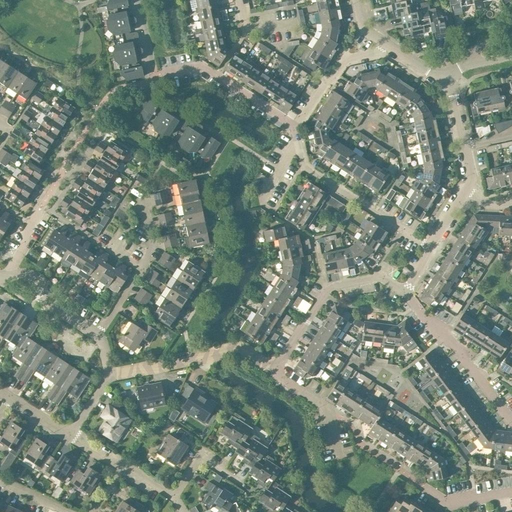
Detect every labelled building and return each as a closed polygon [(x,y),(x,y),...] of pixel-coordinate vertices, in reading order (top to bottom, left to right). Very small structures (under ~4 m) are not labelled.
[(127,6),(128,6),(126,0),(108,0),(108,1),(106,6),(106,8),(107,12),(128,8),(127,6)] [(195,11),(216,7),(214,0),(195,0),(197,8),(195,8),(195,11)] [(318,13),(339,8),(337,0),(326,0),(315,2),(318,13)] [(420,12),(418,4),(417,4),(416,3),(411,0),(389,0),(391,5),(392,5),(393,10),(392,10),(394,18),(400,17),(420,12)] [(473,4),(472,0),(448,0),(450,6),(453,5),(453,6),(452,6),(454,15),(462,14),(462,13),(463,12),(466,7),(466,6),(473,4)] [(472,0),(473,4),(475,11),(483,9),(483,8),(484,8),(487,3),(487,1),(491,0),(472,0)] [(200,21),(218,17),(216,7),(195,11),(196,14),(198,13),(200,21)] [(106,27),(128,22),(126,13),(125,13),(124,11),(126,10),(128,8),(107,12),(108,17),(106,23),(106,27)] [(320,23),(341,19),(339,8),(318,13),(320,23)] [(427,13),(428,13),(427,10),(420,12),(400,17),(402,26),(403,26),(404,30),(403,30),(404,36),(410,35),(410,37),(417,36),(418,37),(418,35),(419,35),(420,36),(421,35),(422,35),(422,36),(423,34),(424,34),(423,29),(430,28),(427,13)] [(430,28),(431,33),(434,33),(435,39),(441,38),(441,37),(446,35),(446,37),(452,36),(451,30),(453,30),(452,22),(453,21),(451,20),(451,19),(452,18),(451,18),(450,15),(443,17),(437,13),(436,13),(435,11),(428,13),(427,13),(430,28)] [(200,32),(220,28),(218,17),(200,21),(201,29),(199,29),(200,32)] [(320,32),(337,35),(339,27),(343,26),(341,19),(320,23),(321,28),(320,32)] [(128,22),(106,27),(107,31),(112,35),(113,41),(137,36),(137,34),(135,32),(129,34),(129,32),(130,32),(128,22)] [(204,42),(223,38),(220,28),(200,32),(200,35),(203,34),(204,42)] [(336,43),(337,35),(320,32),(320,36),(317,40),(335,52),(339,46),(336,43)] [(134,53),(133,48),(132,43),(131,43),(131,41),(133,41),(137,40),(138,38),(137,36),(113,41),(115,47),(114,48),(112,53),(113,57),(134,53)] [(205,53),(225,49),(223,38),(204,42),(206,50),(204,50),(205,53)] [(329,61),(335,52),(317,40),(311,49),(329,61)] [(225,49),(205,53),(205,56),(207,56),(208,60),(218,67),(229,51),(225,49)] [(323,70),(329,61),(311,49),(302,64),(313,71),(316,66),(323,70)] [(233,76),(244,60),(237,56),(238,54),(235,52),(224,70),(233,76)] [(120,71),(140,67),(139,65),(138,64),(135,65),(135,62),(136,62),(134,53),(113,57),(114,61),(118,66),(120,71)] [(0,79),(9,66),(3,62),(5,60),(1,58),(0,59),(0,79)] [(242,82),(254,64),(251,63),(250,65),(244,60),(233,76),(242,82)] [(251,88),(262,72),(255,68),(256,66),(254,64),(242,82),(251,88)] [(0,83),(7,88),(19,69),(16,67),(15,70),(9,66),(0,79),(0,83)] [(140,67),(120,71),(121,76),(125,80),(126,80),(143,76),(141,67),(140,67)] [(17,94),(27,78),(21,74),(23,71),(19,69),(7,88),(17,94)] [(377,89),(388,73),(383,70),(381,74),(380,73),(379,69),(374,70),(374,71),(367,73),(370,87),(374,86),(377,89)] [(261,94),(272,76),(270,74),(268,76),(262,72),(251,88),(261,94)] [(367,88),(370,87),(367,73),(360,74),(360,73),(355,74),(356,78),(355,79),(351,77),(348,82),(364,92),(365,92),(367,88)] [(386,97),(397,79),(388,73),(377,89),(376,91),(386,97)] [(270,100),(280,84),(273,79),(274,77),(272,76),(261,94),(270,100)] [(27,78),(17,94),(26,100),(38,82),(34,79),(33,81),(27,78)] [(395,103),(406,85),(397,79),(386,97),(395,103)] [(366,93),(365,92),(364,92),(348,82),(342,91),(360,103),(366,93)] [(279,106),(290,88),(288,86),(286,88),(280,84),(270,100),(279,106)] [(404,109),(416,90),(406,85),(395,103),(404,109)] [(288,111),(298,96),(291,91),(292,89),(290,88),(279,106),(288,111)] [(506,94),(501,95),(500,88),(487,91),(491,111),(509,107),(508,103),(506,94)] [(343,111),(349,102),(331,90),(325,100),(343,111)] [(410,115),(424,105),(419,98),(421,94),(416,90),(404,109),(408,111),(410,115)] [(478,114),(491,111),(487,91),(473,94),(474,101),(469,102),(473,121),(479,119),(478,114)] [(159,104),(151,99),(148,103),(144,101),(146,99),(146,97),(144,96),(138,105),(144,109),(141,114),(143,120),(148,123),(159,106),(158,105),(159,104)] [(52,107),(70,119),(72,117),(70,115),(74,108),(58,98),(52,107)] [(337,120),(343,111),(325,100),(319,109),(337,120)] [(0,113),(3,115),(10,104),(5,101),(0,107),(0,113)] [(3,115),(8,118),(9,119),(15,108),(10,104),(3,115)] [(414,123),(435,118),(433,111),(429,112),(424,105),(410,115),(413,118),(414,123)] [(158,134),(170,116),(160,109),(160,108),(160,106),(159,106),(148,123),(152,126),(154,131),(158,134)] [(69,122),(70,119),(52,107),(46,116),(62,127),(66,120),(69,122)] [(331,130),(337,120),(319,109),(313,118),(330,128),(329,129),(331,130)] [(58,133),(62,127),(46,116),(40,125),(59,137),(60,135),(58,133)] [(170,116),(158,134),(161,136),(167,136),(173,139),(187,117),(185,116),(183,117),(179,123),(177,122),(178,121),(170,116)] [(184,151),(196,132),(188,127),(187,128),(185,127),(190,121),(189,118),(187,117),(173,139),(178,143),(181,148),(184,151)] [(309,128),(310,133),(312,132),(313,139),(328,136),(331,135),(330,132),(331,130),(329,129),(330,128),(313,118),(310,123),(314,125),(313,127),(309,128)] [(416,133),(437,129),(435,118),(414,123),(416,133)] [(511,125),(511,120),(493,124),(494,128),(498,134),(511,125)] [(57,140),(59,137),(40,125),(34,134),(51,145),(55,138),(57,140)] [(479,138),(490,132),(488,125),(475,128),(476,133),(479,138)] [(11,133),(17,137),(20,132),(14,129),(11,133)] [(418,144),(439,139),(437,129),(416,133),(417,141),(415,141),(416,144),(418,144)] [(198,155),(209,138),(207,138),(205,140),(203,139),(204,138),(196,132),(184,151),(188,153),(193,153),(198,155)] [(46,151),(51,145),(34,134),(28,144),(47,155),(49,153),(46,151)] [(331,135),(328,136),(313,139),(315,146),(313,146),(314,151),(318,150),(319,151),(317,155),(322,158),(333,142),(332,142),(333,140),(331,139),(331,135)] [(209,138),(198,155),(203,158),(210,158),(219,143),(211,138),(210,139),(209,138)] [(420,154),(442,150),(439,139),(418,144),(420,154)] [(331,164),(343,146),(333,140),(332,142),(333,142),(322,158),(331,164)] [(97,146),(121,161),(127,152),(111,142),(107,148),(105,147),(106,146),(100,142),(97,146)] [(45,158),(47,155),(28,144),(22,153),(38,163),(43,156),(45,158)] [(485,147),(486,153),(498,151),(496,145),(485,147)] [(115,170),(121,161),(97,146),(95,150),(101,153),(101,152),(103,153),(99,160),(115,170)] [(340,170),(352,152),(343,146),(331,164),(340,170)] [(0,150),(0,155),(8,161),(12,156),(1,149),(0,150)] [(423,165),(444,160),(442,150),(420,154),(423,165)] [(349,176),(361,158),(352,152),(340,170),(349,176)] [(0,163),(5,166),(8,161),(0,155),(0,163)] [(359,182),(370,164),(361,158),(349,176),(359,182)] [(21,169),(41,182),(43,178),(41,177),(45,171),(28,160),(25,164),(23,163),(20,169),(21,169)] [(109,180),(115,170),(99,160),(95,166),(93,165),(94,164),(88,160),(86,164),(109,180)] [(423,174),(439,176),(441,168),(445,167),(444,160),(423,165),(424,170),(423,174)] [(505,186),(511,184),(511,165),(511,162),(509,163),(509,166),(501,167),(505,186)] [(104,189),(109,180),(86,164),(83,168),(89,172),(90,171),(91,172),(87,178),(104,189)] [(368,187),(379,170),(370,164),(359,182),(368,187)] [(489,190),(505,186),(501,167),(490,170),(492,177),(486,178),(489,190)] [(38,186),(41,182),(21,169),(22,170),(16,179),(32,190),(36,184),(38,186)] [(379,170),(368,187),(377,193),(388,175),(379,170)] [(439,176),(423,174),(419,173),(417,174),(416,176),(416,178),(416,179),(420,182),(438,193),(442,188),(438,185),(439,176)] [(145,186),(148,181),(139,175),(136,180),(145,186)] [(98,198),(104,189),(87,178),(83,184),(81,183),(82,182),(76,178),(74,182),(98,198)] [(29,195),(32,190),(16,179),(10,188),(29,200),(31,196),(29,195)] [(179,195),(198,191),(196,184),(199,183),(198,180),(176,184),(179,195)] [(92,207),(98,198),(74,182),(71,186),(77,190),(78,189),(80,190),(75,196),(92,207)] [(284,219),(302,231),(322,201),(342,213),(346,207),(308,182),(284,219)] [(438,193),(420,182),(414,191),(432,202),(438,193)] [(26,204),(29,200),(10,188),(4,197),(21,208),(24,203),(26,204)] [(154,201),(167,198),(166,191),(153,194),(154,201)] [(181,206),(202,201),(202,197),(199,197),(198,191),(179,195),(181,206)] [(426,211),(432,202),(414,191),(408,200),(426,211)] [(86,216),(92,207),(75,196),(71,203),(69,202),(70,200),(65,197),(62,200),(86,216)] [(426,211),(408,200),(404,197),(398,206),(420,221),(426,211)] [(154,201),(155,206),(155,207),(168,204),(167,198),(154,201)] [(80,225),(86,216),(62,200),(60,204),(65,208),(66,207),(68,208),(63,215),(80,225)] [(183,216),(202,212),(201,205),(203,205),(202,201),(181,206),(183,216)] [(0,219),(0,240),(10,225),(6,222),(5,221),(9,215),(4,212),(0,219)] [(158,222),(172,219),(170,212),(157,215),(158,222)] [(186,227),(207,222),(206,218),(204,219),(202,212),(183,216),(186,227)] [(484,227),(484,216),(473,215),(470,220),(479,226),(484,227)] [(509,236),(510,217),(498,216),(498,227),(498,237),(501,238),(501,235),(509,236)] [(363,231),(381,242),(387,233),(379,228),(382,223),(372,217),(363,231)] [(158,222),(160,228),(173,225),(172,219),(158,222)] [(479,226),(470,220),(463,230),(479,240),(481,241),(487,232),(479,226)] [(188,237),(207,233),(205,226),(208,226),(207,222),(186,227),(188,237)] [(324,229),(330,232),(333,227),(328,224),(324,229)] [(64,236),(68,230),(63,227),(60,233),(59,232),(58,233),(54,230),(44,246),(53,252),(63,236),(64,236)] [(293,236),(293,231),(287,232),(288,235),(286,235),(284,227),(263,231),(265,243),(277,240),(293,236)] [(475,247),(479,240),(463,230),(458,239),(475,250),(477,248),(475,247)] [(375,251),(381,242),(363,231),(357,240),(375,251)] [(62,258),(77,235),(73,233),(69,239),(68,238),(67,239),(64,236),(63,236),(53,252),(62,258)] [(163,243),(176,240),(175,233),(162,236),(163,243)] [(188,237),(184,238),(187,249),(190,248),(212,243),(211,239),(208,240),(207,233),(188,237)] [(82,248),(81,248),(78,245),(77,244),(81,238),(77,235),(62,258),(60,261),(61,263),(62,266),(65,267),(67,267),(69,267),(82,248)] [(280,250),(300,246),(298,235),(293,236),(277,240),(280,250)] [(474,253),(475,250),(458,239),(452,248),(468,258),(472,252),(474,253)] [(163,243),(164,249),(178,246),(176,240),(163,243)] [(372,257),(375,251),(357,240),(355,244),(351,246),(361,260),(368,255),(372,257)] [(80,270),(91,254),(87,251),(88,251),(86,250),(90,244),(86,241),(81,248),(82,248),(69,267),(70,267),(71,264),(80,270)] [(282,261),(303,256),(300,246),(280,250),(282,261)] [(354,265),(361,260),(351,246),(348,249),(343,250),(348,270),(355,269),(354,265)] [(463,265),(468,258),(452,248),(446,257),(464,269),(465,266),(463,265)] [(86,280),(104,253),(100,250),(96,256),(95,256),(91,254),(80,270),(77,274),(86,280)] [(337,273),(348,270),(343,250),(333,252),(337,273)] [(160,257),(172,265),(175,259),(164,252),(160,257)] [(326,275),(337,273),(333,252),(322,254),(326,275)] [(98,282),(109,265),(105,263),(106,262),(104,262),(108,255),(104,253),(86,280),(89,276),(98,282)] [(282,270),(299,273),(300,264),(304,263),(303,256),(282,261),(283,266),(282,270)] [(169,270),(172,265),(160,257),(157,262),(169,270)] [(462,271),(464,269),(446,257),(440,266),(456,277),(460,270),(462,271)] [(40,258),(36,264),(41,267),(45,262),(40,258)] [(107,287),(122,264),(118,262),(114,268),(113,267),(113,268),(109,265),(98,282),(107,287)] [(182,271),(198,282),(202,276),(204,277),(206,273),(188,262),(182,271)] [(122,264),(107,287),(117,293),(127,277),(123,274),(122,273),(126,267),(122,264)] [(452,283),(456,277),(440,266),(434,276),(452,287),(454,284),(452,283)] [(149,275),(160,283),(164,277),(152,270),(149,275)] [(297,281),(299,273),(282,270),(281,274),(279,278),(297,289),(300,283),(297,281)] [(195,287),(198,282),(182,271),(176,280),(194,292),(197,289),(195,287)] [(157,288),(160,283),(149,275),(145,281),(157,288)] [(450,290),(452,287),(434,276),(428,285),(444,295),(448,288),(450,290)] [(291,298),(297,289),(279,278),(273,287),(291,298)] [(192,295),(194,292),(176,280),(170,289),(187,300),(190,294),(192,295)] [(438,304),(444,295),(428,285),(419,300),(428,306),(432,300),(438,304)] [(285,308),(291,298),(273,287),(267,296),(285,308)] [(137,294),(148,301),(152,296),(141,288),(137,294)] [(183,305),(187,300),(170,289),(164,299),(182,310),(185,307),(183,305)] [(145,306),(148,301),(137,294),(134,299),(145,306)] [(279,317),(285,308),(267,296),(261,305),(279,317)] [(180,314),(182,310),(164,299),(158,308),(175,318),(179,312),(180,314)] [(5,337),(18,317),(14,314),(15,311),(4,304),(1,310),(2,311),(0,314),(0,334),(0,335),(1,334),(5,337)] [(273,326),(279,317),(261,305),(255,314),(273,326)] [(341,331),(347,321),(341,317),(344,312),(335,306),(325,321),(341,331)] [(171,323),(175,318),(158,308),(152,317),(171,329),(173,325),(171,323)] [(462,336),(472,320),(465,316),(466,314),(464,313),(452,330),(462,336)] [(28,339),(31,334),(35,328),(30,324),(31,322),(20,314),(18,317),(5,337),(11,340),(10,341),(18,347),(19,347),(25,338),(27,340),(28,339)] [(268,335),(273,326),(255,314),(249,324),(268,335)] [(359,328),(362,323),(356,319),(353,324),(359,328)] [(407,333),(412,329),(405,320),(397,326),(394,345),(402,346),(407,353),(417,346),(411,339),(407,333)] [(471,342),(482,324),(480,323),(478,325),(472,320),(462,336),(471,342)] [(245,321),(239,330),(244,333),(261,344),(268,335),(250,324),(249,324),(245,321)] [(337,338),(341,331),(325,321),(320,330),(338,341),(339,339),(337,338)] [(373,342),(375,323),(364,322),(361,343),(364,343),(365,341),(373,342)] [(143,331),(132,323),(124,335),(123,335),(118,342),(133,351),(141,339),(149,344),(157,331),(146,325),(143,331)] [(383,348),(386,325),(375,323),(373,342),(380,343),(380,345),(383,346),(382,348),(383,348)] [(480,348),(490,332),(483,328),(484,326),(482,324),(471,342),(480,348)] [(394,345),(397,326),(396,326),(386,325),(383,348),(393,350),(394,345)] [(336,343),(338,341),(320,330),(314,339),(330,349),(334,342),(336,343)] [(489,354),(500,336),(498,334),(497,336),(490,332),(480,348),(489,354)] [(500,336),(489,354),(498,360),(509,344),(502,339),(503,337),(500,336)] [(36,344),(28,339),(27,340),(25,338),(19,347),(18,347),(13,356),(23,362),(24,361),(26,362),(23,366),(22,365),(14,377),(20,380),(39,351),(34,347),(36,344)] [(325,355),(330,349),(314,339),(308,348),(326,359),(328,357),(325,355)] [(324,362),(326,359),(308,348),(302,357),(318,367),(323,360),(324,362)] [(508,374),(511,368),(511,348),(499,369),(508,374)] [(422,372),(439,359),(433,350),(417,362),(422,368),(421,369),(422,372)] [(44,377),(57,358),(46,351),(44,354),(39,351),(20,380),(25,384),(32,372),(31,372),(34,368),(36,369),(35,371),(44,377)] [(293,372),(302,378),(306,373),(312,377),(312,376),(313,377),(316,376),(321,369),(318,367),(302,357),(293,372)] [(52,401),(71,372),(66,369),(68,366),(57,358),(44,377),(54,383),(55,382),(58,383),(55,387),(54,386),(47,398),(52,401)] [(431,379),(446,367),(439,359),(422,372),(424,374),(426,373),(431,379)] [(435,389),(452,376),(446,367),(431,379),(435,385),(433,387),(435,389)] [(71,372),(52,401),(57,404),(64,393),(63,392),(66,388),(68,390),(67,391),(77,398),(89,379),(78,372),(76,375),(71,372)] [(444,396),(459,385),(452,376),(435,389),(437,391),(439,390),(444,396)] [(335,404),(346,388),(339,384),(340,383),(337,381),(326,398),(335,404)] [(141,410),(165,405),(160,383),(137,388),(141,410)] [(448,406),(465,393),(459,385),(444,396),(449,403),(447,404),(448,406)] [(203,423),(216,404),(203,396),(204,394),(196,388),(182,409),(203,423)] [(344,410),(356,393),(353,391),(352,393),(346,388),(335,404),(344,410)] [(353,416),(364,400),(357,396),(358,394),(356,393),(344,410),(353,416)] [(457,413),(472,402),(465,393),(448,406),(450,408),(452,407),(457,413)] [(115,399),(111,405),(118,409),(122,403),(115,399)] [(363,422),(374,404),(372,403),(371,404),(364,400),(353,416),(363,422)] [(461,423),(478,410),(472,402),(457,413),(462,420),(459,421),(461,423)] [(379,418),(382,412),(375,407),(376,406),(374,404),(363,422),(371,428),(372,428),(378,418),(379,418)] [(115,442),(129,421),(108,407),(104,413),(109,417),(99,431),(115,442)] [(173,409),(169,419),(173,422),(179,413),(173,409)] [(470,430),(485,419),(478,410),(461,423),(463,426),(465,424),(470,430)] [(249,432),(251,429),(242,423),(244,420),(234,413),(220,434),(228,439),(226,443),(237,450),(249,432)] [(385,422),(379,418),(378,418),(372,428),(371,428),(368,434),(377,440),(389,421),(386,420),(385,422)] [(476,439),(491,428),(485,419),(470,430),(475,437),(473,438),(474,441),(476,439)] [(386,445),(396,429),(390,425),(391,423),(389,421),(377,440),(386,445)] [(16,457),(25,443),(18,439),(24,431),(11,422),(0,439),(0,441),(11,449),(9,452),(16,457)] [(491,449),(494,431),(491,428),(476,439),(483,448),(491,449)] [(178,429),(175,434),(180,437),(183,433),(178,429)] [(395,451),(407,433),(404,431),(403,434),(396,429),(386,445),(395,451)] [(502,453),(505,432),(494,431),(491,449),(499,450),(499,453),(502,453)] [(259,439),(249,432),(237,450),(234,453),(243,459),(241,462),(252,470),(263,453),(266,448),(257,442),(259,439)] [(511,452),(511,433),(505,432),(502,453),(504,454),(505,451),(511,452)] [(404,457),(414,441),(408,436),(409,434),(407,433),(395,451),(404,457)] [(178,440),(168,434),(156,453),(165,459),(165,460),(175,466),(188,446),(178,440)] [(41,473),(50,459),(43,454),(48,446),(36,438),(24,457),(36,465),(34,468),(41,473)] [(413,463),(425,444),(423,443),(421,445),(414,441),(404,457),(413,463)] [(422,469),(433,453),(426,448),(427,446),(425,444),(413,463),(422,469)] [(273,460),(263,453),(252,470),(249,475),(257,480),(255,483),(266,490),(266,491),(272,481),(280,469),(271,463),(273,460)] [(447,458),(442,459),(433,453),(422,469),(426,471),(444,467),(446,466),(448,466),(447,458)] [(50,459),(41,473),(48,477),(50,474),(62,482),(74,464),(62,456),(57,464),(50,459)] [(448,466),(449,466),(448,466),(446,466),(444,467),(426,471),(428,482),(447,478),(447,477),(449,477),(450,475),(448,466)] [(76,471),(67,485),(75,489),(77,486),(89,494),(101,476),(88,468),(83,475),(76,471)] [(227,502),(232,495),(223,489),(222,490),(208,481),(204,487),(211,492),(208,496),(206,495),(201,502),(206,511),(211,508),(212,506),(218,510),(225,500),(227,502)] [(282,487),(272,481),(266,491),(266,490),(258,502),(267,507),(264,511),(266,511),(279,511),(283,507),(290,497),(280,491),(282,487)] [(405,498),(403,502),(398,498),(389,511),(390,511),(419,511),(421,509),(421,510),(423,507),(413,500),(411,502),(405,499),(406,498),(405,498)] [(231,504),(227,502),(225,500),(218,510),(216,511),(239,511),(236,503),(231,504)] [(115,511),(146,511),(147,510),(135,502),(132,508),(122,502),(115,511)]
